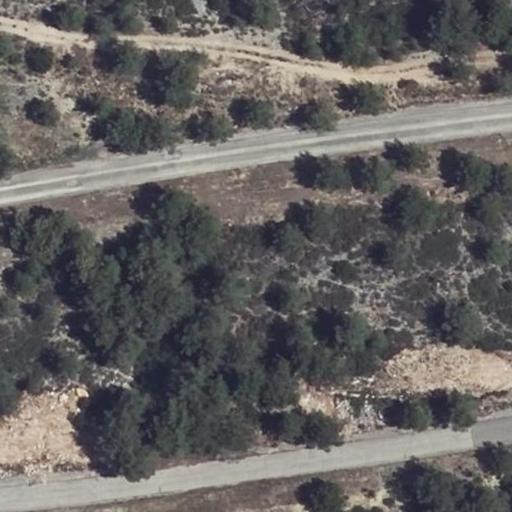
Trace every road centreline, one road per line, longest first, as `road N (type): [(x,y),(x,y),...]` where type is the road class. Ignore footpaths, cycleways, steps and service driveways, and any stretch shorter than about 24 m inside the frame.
road 1 (unclassified): [(0,192),(511,119)]
road 2 (unclassified): [(511,436),(0,504)]
